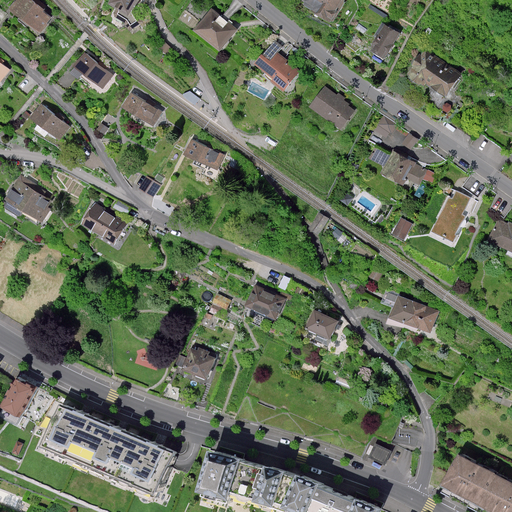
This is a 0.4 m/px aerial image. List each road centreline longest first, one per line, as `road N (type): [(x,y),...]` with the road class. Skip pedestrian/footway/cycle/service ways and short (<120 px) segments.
road 1 (residential): [(413,498),(427,459),(425,419),(401,369),(344,307),(295,273),(132,199)]
road 2 (unclassified): [(413,498),(112,396),(0,337)]
road 3 (tertiary): [(255,0),(511,188)]
road 4 (residential): [(132,199),(93,135),(0,40)]
road 5 (residential): [(152,0),(164,31),(202,73),(233,131)]
road 6 (residential): [(0,153),(70,166),(132,199)]
